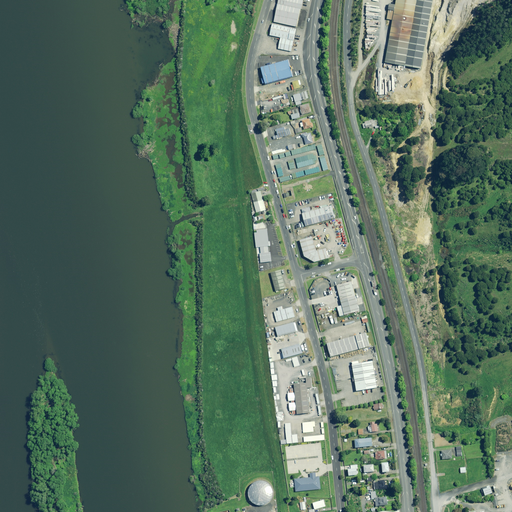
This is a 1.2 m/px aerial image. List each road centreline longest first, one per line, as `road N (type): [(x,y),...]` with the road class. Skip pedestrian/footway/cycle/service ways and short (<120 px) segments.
road 1 (unclassified): [(438,496),(418,335),(349,95),(348,0)]
road 2 (residential): [(296,275),(250,105),(250,63),(268,0)]
road 3 (secondary): [(363,257),(315,74),(319,0)]
road 4 (secondary): [(408,511),(395,395),(363,257)]
road 5 (residential): [(341,511),(328,398),(296,275)]
